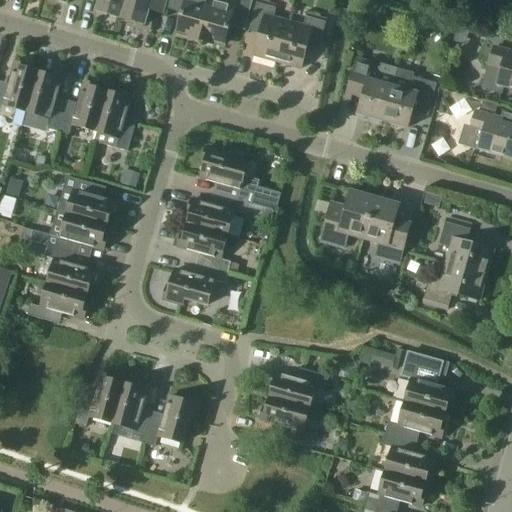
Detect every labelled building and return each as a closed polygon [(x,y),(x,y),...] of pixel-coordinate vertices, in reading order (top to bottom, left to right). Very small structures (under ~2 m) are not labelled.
[(101,0),(98,14),(121,21),(127,0),(101,0)] [(127,0),(121,21),(145,28),(149,12),(162,15),(166,0),(127,0)] [(189,37),(188,39),(200,43),(212,0),(171,0),(170,6),(184,10),(177,34),(189,37)] [(214,44),(224,47),(231,23),(246,27),(253,0),(226,0),(226,2),(218,0),(212,0),(200,43),(213,47),(214,44)] [(255,57),(278,64),(290,22),(276,18),(279,7),(259,1),(251,27),(262,31),(255,57)] [(278,64),(301,71),(309,44),(320,47),(328,20),(309,14),(305,27),(290,22),(278,64)] [(511,89),(511,53),(494,48),(489,66),(501,70),(496,85),(511,89)] [(358,114),(383,122),(399,70),(381,65),(380,68),(356,61),(349,86),(365,91),(358,114)] [(0,117),(10,120),(15,114),(16,109),(27,112),(38,75),(28,72),(29,68),(15,63),(7,91),(0,89),(0,117)] [(383,122),(408,129),(415,105),(429,109),(436,84),(414,78),(414,75),(399,70),(383,122)] [(38,75),(27,112),(50,119),(47,129),(59,132),(66,108),(56,105),(64,77),(50,73),(48,78),(38,75)] [(66,108),(59,132),(70,136),(73,125),(97,132),(108,94),(97,91),(99,87),(84,83),(76,111),(66,108)] [(97,132),(93,143),(94,143),(128,153),(128,152),(135,128),(125,125),(133,97),(119,93),(118,97),(108,94),(97,132)] [(511,127),(501,124),(502,120),(476,113),(471,130),(465,128),(460,145),(511,160),(511,127)] [(206,162),(201,180),(226,188),(223,198),(248,204),(275,212),(280,197),(257,191),(259,184),(243,179),(247,167),(223,160),(225,154),(206,148),(203,161),(206,162)] [(64,189),(57,212),(67,215),(106,225),(108,215),(112,217),(116,203),(100,198),(103,189),(92,186),(67,178),(64,189)] [(319,241),(344,248),(347,234),(363,239),(375,199),(350,192),(344,215),(328,210),(319,241)] [(443,197),(428,193),(424,206),(439,210),(443,197)] [(191,214),(188,225),(227,237),(234,213),(245,216),(248,204),(223,198),(220,208),(192,199),(188,213),(191,214)] [(398,264),(407,233),(392,228),(398,206),(375,199),(363,239),(378,243),(374,257),(398,264)] [(50,237),(47,247),(72,253),(75,243),(102,251),(106,237),(103,236),(106,225),(67,215),(57,212),(50,237)] [(446,220),(439,246),(450,249),(446,266),(486,277),(493,252),(466,245),(471,227),(446,220)] [(228,274),(231,263),(220,260),(227,237),(188,225),(185,235),(182,234),(178,247),(206,255),(203,267),(228,274)] [(33,232),(30,242),(47,247),(50,237),(33,232)] [(47,247),(43,258),(54,261),(47,284),(86,295),(89,284),(92,285),(96,272),(69,264),(72,253),(47,247)] [(421,304),(447,312),(452,295),(479,303),(486,277),(446,266),(441,281),(429,278),(421,304)] [(183,299),(207,306),(214,282),(225,285),(228,274),(203,267),(199,278),(175,271),(170,288),(167,287),(163,300),(181,306),(183,299)] [(0,310),(12,273),(0,269),(0,310)] [(30,305),(27,316),(52,324),(55,311),(79,319),(83,320),(86,307),(83,306),(86,295),(47,284),(41,308),(30,305)] [(405,365),(401,377),(411,380),(404,404),(423,410),(443,415),(446,404),(450,405),(454,392),(436,387),(443,364),(408,353),(405,365)] [(273,374),(269,388),(273,389),(270,399),(316,412),(323,388),(326,389),(329,378),(305,371),(302,382),(273,374)] [(75,425),(86,428),(89,418),(112,425),(123,386),(114,384),(115,380),(101,376),(92,404),(82,401),(75,425)] [(133,441),(144,445),(151,420),(141,417),(149,390),(136,386),(135,390),(123,386),(112,425),(135,432),(133,441)] [(201,404),(188,400),(187,404),(169,399),(162,424),(151,420),(144,445),(155,448),(158,438),(183,445),(190,421),(196,422),(201,404)] [(264,408),(260,422),(288,430),(284,441),(309,448),(313,436),(309,435),(316,412),(270,399),(267,409),(264,408)] [(387,425),(384,435),(409,443),(412,432),(440,440),(444,426),(440,425),(443,415),(423,410),(404,404),(397,427),(387,425)] [(384,435),(381,446),(391,449),(384,474),(423,485),(426,474),(429,475),(434,461),(406,453),(409,443),(384,435)] [(369,494),(366,505),(389,511),(392,501),(420,509),(424,496),(420,494),(423,485),(384,474),(377,496),(369,494)]
